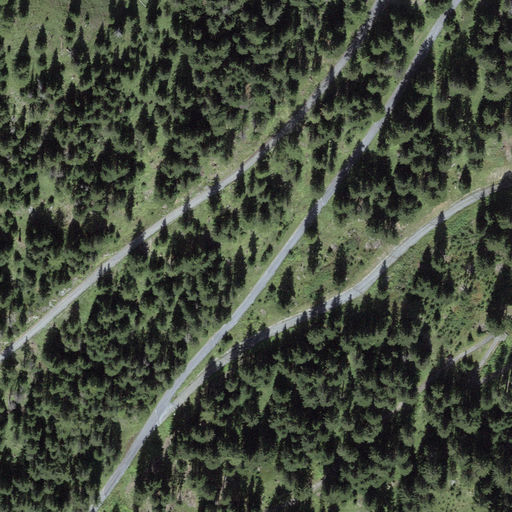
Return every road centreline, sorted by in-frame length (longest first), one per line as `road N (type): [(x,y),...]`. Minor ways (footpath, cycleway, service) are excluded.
road 1 (track): [(456,0),(384,115),(237,314),(185,369),(89,511)]
road 2 (track): [(0,357),(121,252),(266,146),(304,109),(382,0)]
road 3 (track): [(145,432),(244,345),(355,292),(432,223),(511,181)]
